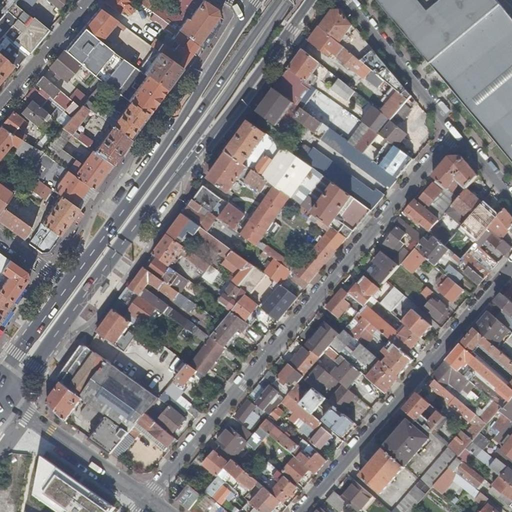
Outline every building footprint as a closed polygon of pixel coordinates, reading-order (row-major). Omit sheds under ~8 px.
[(49,0),(59,8),(66,0),(49,0)] [(128,3),(131,0),(106,0),(105,2),(120,14),(125,8),(128,3)] [(145,0),(142,5),(147,9),(154,0),(145,0)] [(160,11),(156,15),(157,16),(169,24),(171,26),(177,30),(178,31),(198,45),(219,16),(217,9),(203,0),(197,0),(193,5),(197,8),(190,18),(187,15),(186,18),(187,19),(181,25),(168,16),(166,19),(163,17),(164,15),(160,11)] [(377,0),(401,28),(427,7),(436,0),(377,0)] [(436,0),(427,7),(401,28),(490,134),(511,109),(511,19),(496,0),(436,0)] [(12,6),(7,11),(40,40),(49,30),(15,1),(12,6)] [(135,9),(128,3),(125,8),(132,13),(135,9)] [(124,25),(100,8),(84,27),(101,42),(114,24),(121,29),(124,25)] [(332,10),(319,27),(340,43),(345,37),(353,25),(339,9),(332,10)] [(0,53),(13,65),(17,68),(40,40),(7,11),(0,18),(0,53)] [(221,25),(219,16),(198,45),(203,49),(221,25)] [(171,26),(169,24),(167,27),(175,33),(177,30),(171,26)] [(101,42),(84,27),(65,50),(81,64),(95,75),(114,52),(105,45),(104,45),(101,42)] [(319,27),(309,42),(322,52),(326,48),(337,58),(338,57),(363,77),(362,78),(363,78),(371,69),(361,60),(340,43),(319,27)] [(182,67),(198,45),(178,31),(173,38),(179,43),(173,51),(162,43),(160,45),(157,50),(182,67)] [(340,43),(361,60),(373,50),(365,39),(356,46),(345,37),(340,43)] [(166,89),(182,67),(157,50),(153,47),(138,70),(146,76),(146,75),(166,89)] [(81,64),(65,50),(50,67),(67,81),(81,64)] [(302,50),(289,69),(308,82),(312,85),(318,77),(314,74),(321,65),(302,50)] [(361,60),(371,69),(373,70),(380,76),(388,67),(373,50),(361,60)] [(134,67),(114,52),(95,75),(103,83),(117,92),(130,74),(134,67)] [(0,79),(13,65),(0,53),(0,79)] [(139,85),(146,76),(138,70),(136,68),(134,67),(130,74),(117,92),(128,100),(135,91),(130,88),(134,82),(139,85)] [(385,80),(393,87),(409,99),(412,96),(388,67),(380,76),(385,80)] [(289,69),(274,89),(296,105),(297,105),(312,85),(308,82),(289,69)] [(380,76),(373,70),(366,78),(378,88),(385,80),(380,76)] [(130,101),(148,114),(166,89),(146,75),(146,76),(139,85),(135,91),(128,100),(130,101)] [(60,91),(43,76),(37,83),(43,89),(48,93),(54,98),(60,91)] [(334,78),(327,91),(348,101),(354,88),(334,78)] [(41,92),(34,87),(27,95),(32,100),(33,101),(41,92)] [(382,112),(384,113),(392,119),(395,116),(405,104),(409,99),(393,87),(386,96),(392,100),(382,112)] [(274,89),(257,112),(276,126),(286,133),(293,125),(291,123),(293,120),(295,117),(301,109),(297,105),(296,105),(274,89)] [(45,96),(41,92),(33,101),(38,105),(45,96)] [(36,126),(47,113),(38,105),(33,101),(32,100),(21,113),(36,126)] [(130,139),(148,114),(130,101),(122,112),(119,110),(117,114),(112,111),(109,115),(87,100),(83,105),(94,113),(110,125),(112,126),(130,139)] [(80,108),(72,101),(66,108),(74,115),(80,108)] [(405,104),(395,116),(400,120),(403,120),(412,110),(405,104)] [(80,133),(94,113),(83,105),(80,108),(74,115),(63,126),(61,128),(71,135),(76,138),(80,133)] [(295,117),(321,137),(328,128),(321,122),(321,123),(301,109),(295,117)] [(511,109),(490,134),(495,141),(511,160),(511,109)] [(23,118),(14,111),(0,126),(11,133),(23,118)] [(377,122),(371,128),(380,134),(391,120),(392,119),(384,113),(377,122)] [(370,118),(365,124),(371,128),(377,122),(370,118)] [(391,120),(380,134),(384,138),(389,141),(394,145),(396,146),(407,134),(391,120)] [(250,122),(228,152),(245,165),(252,154),(262,161),(254,171),(263,178),(275,162),(266,156),(269,151),(260,144),(264,138),(267,134),(250,122)] [(112,163),(130,139),(112,126),(110,125),(106,131),(105,131),(100,138),(102,139),(93,151),(112,164),(112,163)] [(11,133),(0,126),(0,154),(2,152),(6,148),(6,147),(8,145),(12,144),(16,147),(22,139),(11,133)] [(93,189),(112,164),(93,151),(93,150),(82,165),(60,149),(71,135),(61,128),(51,139),(41,151),(43,152),(79,179),(93,189)] [(328,128),(321,137),(328,142),(335,133),(328,128)] [(380,134),(371,128),(356,147),(364,153),(372,144),(380,134)] [(407,134),(396,146),(407,154),(419,138),(410,131),(407,134)] [(91,141),(80,133),(76,138),(87,146),(91,141)] [(328,142),(390,188),(398,179),(396,177),(379,165),(364,153),(356,147),(335,133),(328,142)] [(286,148),(267,134),(264,138),(260,144),(269,151),(266,156),(275,162),(283,151),(286,148)] [(35,148),(41,151),(51,139),(47,135),(35,148)] [(372,144),(364,153),(379,165),(396,177),(404,167),(406,168),(413,158),(407,154),(396,146),(394,145),(389,141),(382,151),(372,144)] [(306,145),(297,156),(304,161),(312,150),(306,145)] [(263,178),(290,198),(312,167),(304,161),(297,156),(286,148),(283,151),(275,162),(263,178)] [(304,161),(312,167),(324,176),(372,211),(384,195),(370,193),(312,150),(304,161)] [(67,201),(79,179),(43,152),(28,173),(50,189),(57,193),(67,201)] [(240,234),(244,236),(251,242),(256,245),(290,198),(263,178),(254,171),(245,165),(228,152),(209,179),(229,194),(232,190),(237,193),(242,187),(237,183),(241,178),(261,192),(266,185),(272,189),(240,234)] [(450,156),(433,176),(437,179),(459,198),(467,189),(478,176),(462,156),(450,156)] [(290,198),(295,201),(302,206),(324,176),(312,167),(290,198)] [(50,189),(28,173),(21,182),(43,198),(50,189)] [(328,226),(332,228),(339,233),(344,226),(353,232),(372,211),(324,176),(302,206),(323,222),(328,226)] [(79,209),(93,189),(79,179),(67,201),(79,209)] [(459,198),(437,179),(433,183),(442,191),(426,209),(439,221),(445,214),(459,198)] [(0,210),(3,207),(14,191),(0,181),(0,210)] [(433,183),(418,202),(426,209),(442,191),(433,183)] [(204,186),(194,200),(203,207),(210,212),(226,224),(234,229),(244,216),(229,205),(217,196),(204,186)] [(467,189),(459,198),(445,214),(461,227),(482,204),(467,189)] [(49,251),(79,209),(67,201),(57,193),(52,200),(55,202),(40,223),(37,231),(29,243),(40,251),(49,251)] [(194,200),(183,214),(216,238),(233,251),(244,236),(240,234),(234,229),(226,224),(210,212),(206,218),(199,213),(203,207),(194,200)] [(418,202),(416,200),(406,211),(430,231),(435,226),(439,221),(426,209),(418,202)] [(324,228),(329,232),(332,228),(328,226),(323,222),(302,206),(295,201),(292,205),(299,210),(323,229),(324,228)] [(499,204),(455,254),(462,260),(467,253),(471,249),(475,244),(489,227),(505,209),(499,204)] [(0,210),(0,222),(23,239),(31,228),(3,207),(0,210)] [(511,227),(511,216),(505,209),(489,227),(502,238),(509,230),(511,227)] [(183,214),(168,235),(177,241),(187,227),(193,232),(192,233),(232,263),(231,265),(236,269),(237,267),(237,269),(240,272),(243,271),(244,271),(234,282),(240,287),(256,267),(233,251),(216,238),(183,214)] [(399,217),(394,222),(405,231),(409,226),(399,217)] [(339,233),(346,239),(347,239),(353,232),(344,226),(339,233)] [(430,231),(436,237),(445,245),(451,239),(448,237),(435,226),(430,231)] [(397,227),(380,246),(389,254),(406,234),(397,227)] [(502,238),(489,227),(475,244),(479,247),(486,239),(505,255),(511,247),(502,238)] [(329,232),(294,273),(298,276),(308,284),(346,239),(339,233),(332,228),(329,232)] [(430,231),(419,243),(417,246),(415,248),(421,253),(427,258),(436,266),(448,253),(451,250),(445,245),(436,237),(430,231)] [(168,235),(154,255),(157,257),(170,266),(173,262),(175,263),(182,254),(206,272),(203,276),(211,281),(218,271),(177,241),(168,235)] [(417,241),(404,257),(406,259),(415,248),(417,246),(419,243),(417,241)] [(476,253),(494,269),(498,264),(479,247),(475,244),(471,249),(476,253)] [(262,250),(275,259),(289,270),(293,265),(265,245),(262,250)] [(406,259),(401,264),(413,275),(427,258),(421,253),(415,248),(406,259)] [(467,253),(472,257),(476,253),(471,249),(467,253)] [(373,275),(384,284),(387,280),(400,266),(393,261),(383,252),(375,262),(380,267),(373,275)] [(0,293),(12,302),(28,280),(26,272),(0,253),(0,293)] [(400,253),(393,261),(400,266),(401,264),(406,259),(404,257),(400,253)] [(467,253),(462,260),(484,279),(490,273),(472,257),(467,253)] [(462,260),(455,254),(452,257),(471,274),(468,276),(479,286),(484,279),(462,260)] [(154,255),(144,268),(147,270),(157,257),(154,255)] [(157,257),(147,270),(194,304),(204,291),(170,266),(157,257)] [(264,273),(266,275),(271,278),(275,281),(281,285),(290,273),(292,275),(294,273),(289,270),(275,259),(264,273)] [(450,265),(444,273),(450,278),(453,280),(457,284),(464,277),(450,265)] [(242,288),(248,292),(250,294),(266,275),(264,273),(256,267),(240,287),(242,288)] [(144,268),(129,288),(130,289),(140,296),(157,308),(192,333),(196,327),(145,290),(149,284),(190,313),(195,305),(194,304),(147,270),(144,268)] [(450,278),(444,273),(436,283),(442,288),(450,278)] [(294,282),(305,290),(309,285),(308,284),(298,276),(294,282)] [(380,289),(366,278),(359,287),(357,285),(350,293),(351,293),(357,298),(356,299),(358,301),(364,307),(380,289)] [(464,290),(457,284),(453,280),(450,278),(442,288),(439,290),(453,302),(464,290)] [(269,301),(285,313),(298,298),(281,285),(275,281),(271,286),(278,291),(269,301)] [(227,308),(232,312),(245,295),(248,292),(242,288),(240,290),(232,284),(220,300),(228,306),(227,308)] [(393,310),(405,296),(395,287),(381,304),(396,317),(397,314),(393,310)] [(428,299),(434,293),(427,287),(422,293),(428,299)] [(350,294),(343,288),(326,308),(339,318),(350,306),(359,313),(361,311),(364,307),(358,301),(356,299),(355,299),(350,294)] [(130,289),(128,292),(135,296),(128,306),(130,310),(140,296),(130,289)] [(128,292),(114,310),(131,323),(135,325),(139,320),(145,324),(157,308),(140,296),(130,310),(128,306),(135,296),(128,292)] [(0,317),(12,302),(0,293),(0,317)] [(245,322),(249,325),(251,326),(255,321),(250,316),(258,305),(245,295),(232,312),(245,322)] [(432,299),(426,306),(432,311),(430,314),(438,321),(449,309),(441,302),(438,305),(432,299)] [(503,308),(511,316),(511,305),(508,302),(503,308)] [(391,341),(407,355),(421,339),(408,328),(400,337),(364,307),(361,311),(359,313),(364,317),(378,329),(391,341)] [(114,310),(98,332),(115,345),(131,323),(114,310)] [(408,328),(421,339),(432,326),(413,310),(402,322),(408,328)] [(511,317),(504,310),(497,318),(511,331),(511,330),(511,317)] [(489,311),(475,328),(497,348),(501,344),(504,347),(511,354),(511,331),(497,318),(489,311)] [(211,337),(213,339),(223,347),(239,330),(243,333),(249,325),(245,322),(232,312),(211,337)] [(356,325),(349,333),(355,338),(362,344),(363,345),(378,329),(364,317),(357,325),(356,325)] [(313,351),(320,358),(326,352),(331,345),(340,334),(327,323),(307,346),(313,351)] [(475,328),(461,344),(471,353),(480,344),(511,371),(511,382),(504,376),(502,380),(511,389),(511,360),(501,351),(497,348),(475,328)] [(340,334),(331,345),(341,354),(347,359),(348,361),(361,372),(386,393),(400,377),(386,364),(384,363),(370,351),(363,345),(362,344),(355,338),(349,333),(345,329),(340,334)] [(206,343),(210,337),(201,331),(197,337),(206,343)] [(196,371),(213,383),(219,376),(208,368),(221,353),(231,361),(236,356),(223,347),(213,339),(190,366),(196,371)] [(386,364),(400,377),(414,361),(407,355),(391,341),(383,351),(389,357),(396,348),(398,350),(386,364)] [(461,344),(447,361),(459,371),(476,386),(496,403),(499,400),(462,367),(467,361),(499,389),(498,391),(507,399),(504,403),(506,405),(511,399),(511,389),(502,380),(477,359),(471,353),(461,344)] [(331,345),(326,352),(342,365),(347,359),(341,354),(331,345)] [(108,417),(130,433),(146,414),(148,412),(155,403),(159,399),(87,347),(61,383),(82,398),(98,410),(108,417)] [(289,364),(304,377),(317,362),(320,358),(313,351),(311,353),(304,347),(289,364)] [(370,351),(384,363),(385,361),(383,358),(372,348),(370,351)] [(479,357),(477,359),(502,380),(504,376),(483,358),(482,359),(479,357)] [(338,368),(332,375),(333,376),(344,385),(347,388),(361,372),(348,361),(347,359),(342,365),(344,367),(341,370),(338,368)] [(447,361),(433,377),(439,382),(445,388),(449,383),(460,393),(463,390),(468,394),(476,386),(459,371),(447,361)] [(188,364),(173,381),(176,384),(178,382),(183,386),(196,371),(190,366),(188,364)] [(298,383),(303,378),(304,377),(289,364),(273,384),(287,396),(289,394),(298,383)] [(332,375),(321,366),(308,380),(320,391),(327,382),(334,388),(328,395),(333,399),(344,385),(333,376),(332,375)] [(173,381),(164,392),(168,395),(177,385),(176,384),(173,381)] [(445,388),(439,382),(433,389),(451,404),(451,405),(471,422),(477,415),(445,388)] [(47,402),(65,421),(82,398),(61,383),(47,402)] [(301,386),(298,383),(289,394),(312,415),(326,398),(315,389),(307,398),(298,390),(301,386)] [(333,399),(332,400),(343,410),(355,395),(347,388),(344,385),(333,399)] [(270,386),(256,403),(257,405),(264,410),(269,404),(271,405),(279,396),(277,394),(278,393),(270,386)] [(170,405),(175,400),(168,395),(164,392),(160,397),(170,405)] [(432,405),(418,393),(404,409),(434,435),(436,433),(440,429),(438,427),(446,417),(439,411),(435,417),(427,425),(425,423),(428,420),(426,419),(427,418),(423,415),(427,410),(432,405)] [(312,415),(289,394),(287,396),(282,402),(288,408),(294,413),(292,416),(297,420),(300,418),(310,427),(304,434),(309,438),(312,435),(311,434),(314,431),(315,431),(322,424),(312,415)] [(502,408),(499,411),(509,419),(511,416),(511,399),(506,405),(503,409),(502,408)] [(254,425),(259,429),(261,427),(266,420),(267,420),(270,416),(264,410),(257,405),(256,407),(248,400),(236,416),(243,422),(252,411),(260,417),(254,425)] [(332,400),(330,402),(336,407),(341,412),(343,410),(332,400)] [(288,408),(282,402),(278,407),(284,413),(288,408)] [(155,403),(148,412),(152,416),(160,407),(155,403)] [(185,409),(196,418),(201,413),(190,404),(185,409)] [(275,408),(271,405),(269,404),(264,410),(270,414),(275,408)] [(185,418),(170,405),(157,421),(172,434),(185,418)] [(439,411),(432,405),(427,410),(435,417),(439,411)] [(276,422),(284,413),(278,407),(270,416),(276,422)] [(342,417),(334,410),(330,407),(323,414),(328,419),(326,423),(343,438),(355,424),(344,415),(342,417)] [(341,412),(336,407),(334,410),(342,417),(344,415),(341,412)] [(90,421),(99,428),(100,428),(108,417),(98,410),(90,421)] [(130,433),(112,455),(117,458),(140,430),(139,429),(142,425),(171,449),(178,441),(146,414),(130,433)] [(99,428),(91,440),(112,455),(130,433),(108,417),(100,428),(99,428)] [(511,427),(501,418),(491,429),(496,434),(493,438),(499,443),(511,428),(511,427)] [(269,434),(297,458),(301,453),(303,451),(298,447),(286,436),(278,429),(267,420),(266,420),(261,427),(269,434)] [(408,421),(384,449),(405,467),(429,439),(408,421)] [(283,423),(278,429),(286,436),(291,430),(283,423)] [(231,427),(217,443),(220,445),(234,457),(235,457),(231,453),(243,439),(247,443),(254,435),(243,426),(237,432),(231,427)] [(259,429),(254,435),(247,443),(255,450),(269,434),(261,427),(259,429)] [(313,434),(308,440),(320,450),(332,436),(323,428),(315,437),(313,434)] [(450,445),(448,447),(459,456),(466,449),(470,444),(473,440),(462,431),(450,445)] [(436,433),(434,435),(448,447),(450,445),(436,433)] [(490,441),(480,433),(473,440),(470,444),(480,453),(490,441)] [(511,438),(502,451),(511,458),(511,438)] [(231,453),(235,457),(247,443),(243,439),(231,453)] [(303,451),(308,445),(304,440),(298,447),(303,451)] [(480,453),(470,444),(466,449),(472,453),(475,456),(477,458),(490,468),(495,460),(485,452),(483,455),(480,453)] [(234,457),(220,445),(203,464),(217,477),(219,475),(232,460),(234,457)] [(459,456),(448,447),(420,480),(431,489),(433,486),(450,468),(458,458),(459,456)] [(405,467),(384,449),(360,476),(381,494),(405,467)] [(466,449),(459,456),(458,458),(467,465),(475,456),(472,453),(466,449)] [(502,451),(499,449),(497,452),(504,458),(509,462),(511,458),(502,451)] [(315,475),(327,461),(315,451),(313,453),(316,455),(311,461),(301,453),(297,458),(315,475)] [(117,511),(119,510),(43,456),(36,495),(59,511),(117,511)] [(477,458),(475,456),(467,465),(469,467),(477,458)] [(263,467),(264,466),(268,462),(264,458),(260,464),(263,467)] [(295,458),(283,472),(297,484),(309,471),(295,458)] [(467,465),(458,458),(450,468),(457,473),(476,489),(479,491),(481,493),(489,483),(469,467),(467,465)] [(217,477),(206,490),(205,491),(221,504),(225,499),(228,502),(234,495),(223,485),(225,483),(222,480),(226,476),(224,474),(227,470),(252,490),(256,485),(262,490),(251,504),(255,508),(251,511),(272,511),(282,502),(271,493),(270,492),(268,491),(232,460),(219,475),(217,477)] [(496,460),(495,460),(490,468),(502,477),(508,469),(496,460)] [(271,493),(282,502),(283,503),(297,487),(268,462),(264,466),(276,474),(273,477),(279,483),(271,493)] [(450,468),(433,486),(440,492),(450,480),(451,481),(453,479),(457,473),(450,468)] [(511,470),(509,468),(508,469),(502,477),(511,485),(511,470)] [(457,473),(453,479),(458,483),(472,494),(476,489),(457,473)] [(180,477),(176,480),(182,486),(186,482),(180,477)] [(511,485),(502,477),(494,487),(503,494),(499,499),(509,507),(511,502),(511,485)] [(410,511),(431,489),(420,480),(392,511),(410,511)] [(372,496),(356,482),(342,498),(348,503),(358,511),(372,496)] [(190,485),(177,501),(189,510),(193,505),(202,495),(195,490),(190,485)] [(200,485),(195,490),(202,495),(204,492),(205,491),(206,490),(200,485)] [(490,492),(499,499),(503,494),(494,487),(490,492)] [(342,498),(334,491),(326,500),(339,511),(348,503),(342,498)] [(484,505),(489,499),(481,493),(477,499),(484,505)]
